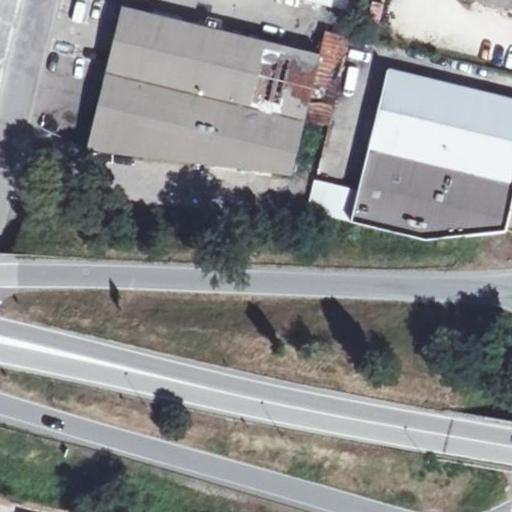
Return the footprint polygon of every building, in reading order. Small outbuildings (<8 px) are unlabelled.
[(276,0),(331,14),(334,0),(276,0)] [(393,23),(394,0),(368,0),(367,21),(393,23)] [(322,55),(126,9),(92,148),(296,174),(312,120),(334,128),(353,39),(328,32),(322,55)] [(367,188),(361,224),(428,244),(509,235),(511,220),(511,106),(396,77),(367,188)] [(361,224),(367,188),(321,179),(313,214),(361,224)]
